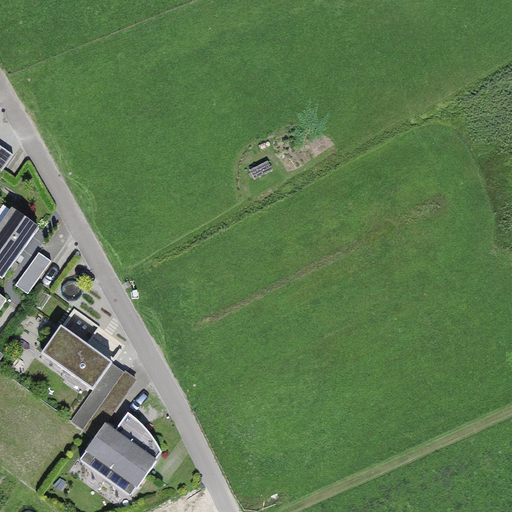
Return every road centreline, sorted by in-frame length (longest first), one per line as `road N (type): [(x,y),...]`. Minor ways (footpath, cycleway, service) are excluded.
road 1 (residential): [(0,83),(230,511)]
road 2 (track): [(283,511),(511,409)]
